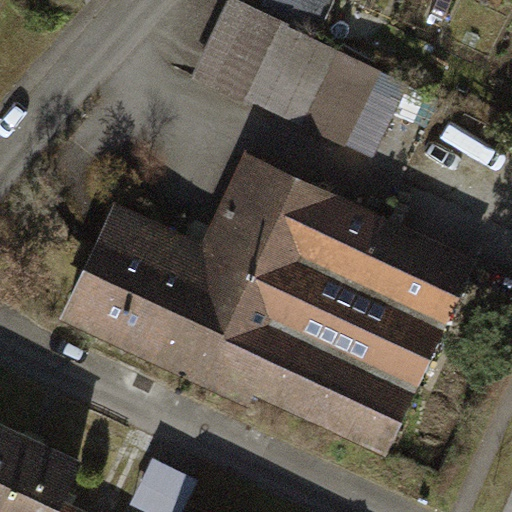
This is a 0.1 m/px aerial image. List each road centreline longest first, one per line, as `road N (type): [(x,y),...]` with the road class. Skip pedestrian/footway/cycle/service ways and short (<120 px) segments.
road 1 (residential): [(0,328),(388,511)]
road 2 (residential): [(151,0),(0,184)]
